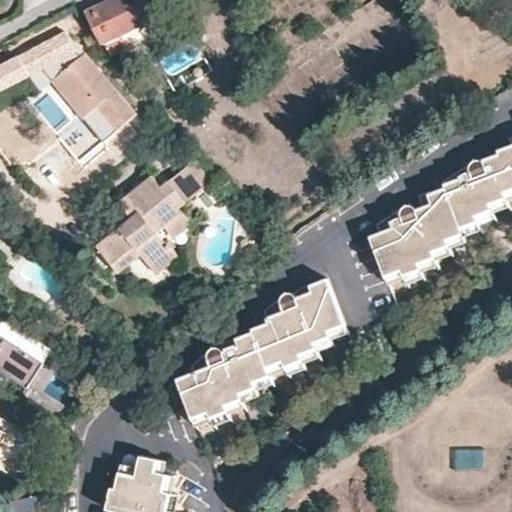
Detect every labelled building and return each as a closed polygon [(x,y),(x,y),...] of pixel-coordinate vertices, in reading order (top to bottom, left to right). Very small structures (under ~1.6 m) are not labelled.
[(102,0),(88,6),(101,35),(103,37),(113,49),(127,42),(121,29),(150,15),(143,0),(102,0)] [(0,91),(75,52),(64,31),(2,63),(0,64),(0,91)] [(138,110),(84,49),(52,78),(83,115),(98,101),(121,126),(138,110)] [(489,201),(505,196),(503,189),(511,185),(511,132),(511,133),(511,134),(511,141),(499,147),(500,151),(484,155),(480,156),(476,157),(473,160),(470,163),(469,166),(469,170),(470,172),(471,175),(469,176),(462,163),(442,176),(443,186),(421,193),(423,204),(418,206),(416,205),(415,204),(414,203),(412,203),(410,203),(409,203),(407,205),(406,206),(406,209),(406,212),(406,215),(406,218),(403,218),(399,205),(378,218),(381,227),(374,230),(387,274),(404,268),(407,276),(423,271),(421,263),(438,257),(435,249),(451,244),(449,237),(463,232),(461,227),(478,221),(476,214),(492,209),(489,201)] [(181,199),(217,168),(198,147),(163,177),(154,167),(123,194),(135,208),(101,238),(123,264),(145,245),(161,263),(181,244),(172,234),(171,236),(160,224),(185,203),(181,199)] [(511,185),(503,189),(505,196),(507,202),(511,200),(511,185)] [(507,202),(505,196),(489,201),(492,209),(493,214),(508,209),(507,202)] [(194,214),(185,203),(160,224),(171,236),(172,234),(194,214)] [(493,214),(492,209),(476,214),(478,221),(480,226),(495,221),(493,214)] [(480,226),(478,221),(461,227),(463,232),(465,239),(481,232),(480,226)] [(465,239),(463,232),(449,237),(451,244),(453,251),(467,246),(465,239)] [(453,251),(451,244),(435,249),(438,257),(439,263),(455,257),(453,251)] [(439,263),(438,257),(421,263),(423,271),(425,276),(442,271),(439,263)] [(411,289),(407,276),(404,268),(387,274),(393,295),(411,289)] [(299,354),(316,349),(314,344),(332,339),(331,335),(345,331),(328,270),(299,277),(300,284),(299,285),(298,286),(296,286),(294,286),(294,285),(293,284),(292,283),(291,282),(290,281),(288,281),(287,282),(285,283),(284,284),(283,286),(282,287),(282,289),(281,290),(279,291),(278,290),(277,289),(263,299),(266,314),(249,319),(249,322),(249,324),(248,325),(247,326),(246,326),(244,325),(222,332),(221,332),(221,333),(221,334),(222,339),(223,341),(222,342),(221,343),(219,343),(217,341),(215,341),(213,341),(211,342),(210,343),(209,345),(209,346),(209,348),(209,349),(208,349),(207,350),(205,349),(203,347),(188,356),(191,364),(177,368),(188,410),(204,406),(206,410),(223,408),(221,400),(237,396),(236,390),(253,385),(251,379),(269,374),(266,365),(282,361),(283,365),(301,360),(299,354)] [(425,276),(423,271),(407,276),(411,289),(427,284),(425,276)] [(350,344),(345,331),(331,335),(332,339),(335,349),(350,344)] [(0,336),(0,368),(27,386),(42,363),(0,336)] [(314,344),(316,349),(319,358),(336,353),(335,349),(332,339),(314,344)] [(319,358),(316,349),(299,354),(301,360),(303,368),(320,363),(319,358)] [(303,368),(301,360),(283,365),(286,374),(288,379),(305,374),(303,368)] [(286,374),(283,365),(282,361),(266,365),(269,374),(270,379),(286,374)] [(270,379),(269,374),(251,379),(253,385),(256,392),(272,387),(270,379)] [(256,392),(253,385),(236,390),(237,396),(240,404),(257,399),(256,392)] [(240,404),(237,396),(221,400),(223,408),(225,414),(241,410),(240,404)] [(207,419),(206,410),(204,406),(188,410),(192,423),(207,419)] [(225,414),(223,408),(206,410),(207,419),(208,423),(226,418),(225,414)] [(0,455),(31,451),(37,429),(0,410),(0,455)] [(168,511),(171,498),(163,497),(165,480),(156,478),(158,462),(154,462),(146,461),(147,450),(130,448),(130,452),(128,460),(111,458),(109,473),(103,473),(100,495),(122,498),(121,505),(114,506),(110,511),(109,511),(168,511)] [(112,449),(111,458),(128,460),(130,452),(112,449)] [(155,451),(147,450),(146,461),(154,462),(155,451)] [(167,464),(158,462),(156,478),(165,480),(167,464)] [(173,481),(165,480),(163,497),(171,498),(173,481)] [(178,511),(179,500),(171,498),(168,511),(178,511)]
